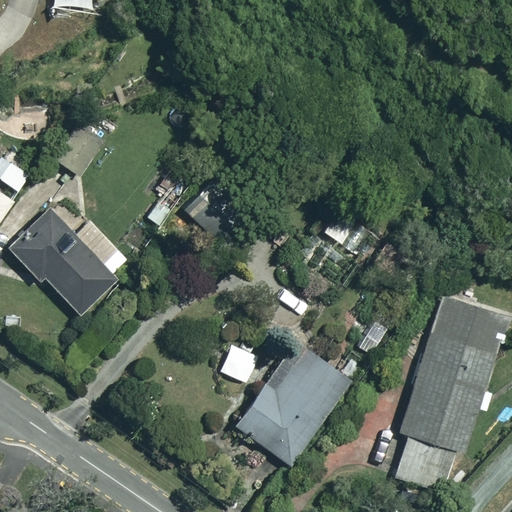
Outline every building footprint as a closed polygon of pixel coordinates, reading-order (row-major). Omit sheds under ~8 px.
[(106,133),(79,113),(49,154),(76,174),(106,133)] [(30,168),(3,149),(0,153),(0,178),(15,189),(30,168)] [(0,211),(10,200),(0,192),(0,211)] [(72,229),(45,203),(7,243),(78,312),(128,260),(83,217),(72,229)] [(369,230),(333,207),(319,229),(355,252),(369,230)] [(503,315),(440,293),(394,428),(457,449),(503,315)] [(259,353),(236,341),(223,366),(246,377),(259,353)] [(349,378),(301,345),(273,385),(262,377),(231,421),(289,462),(349,378)] [(445,449),(404,436),(392,473),(432,487),(445,449)]
